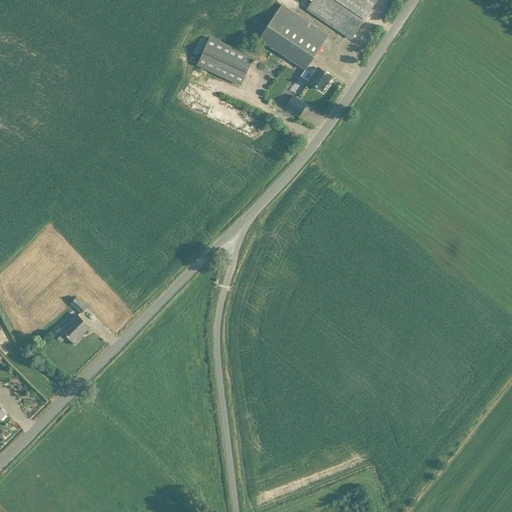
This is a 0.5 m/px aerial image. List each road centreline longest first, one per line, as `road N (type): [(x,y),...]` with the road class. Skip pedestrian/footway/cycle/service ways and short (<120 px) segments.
road 1 (unclassified): [(0,464),(242,222)]
road 2 (unclassified): [(235,511),(217,325),(242,222)]
road 3 (unclassified): [(242,222),(334,117),(413,0)]
